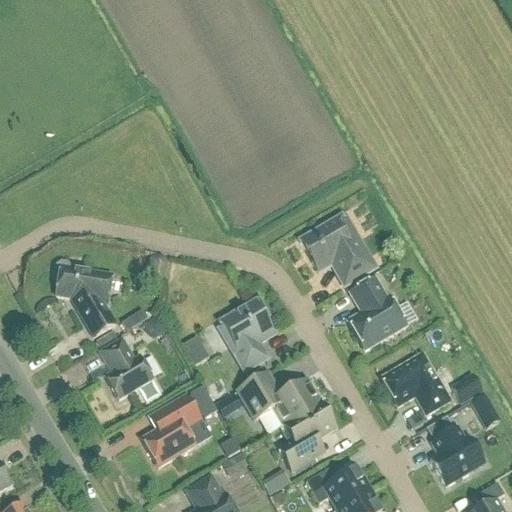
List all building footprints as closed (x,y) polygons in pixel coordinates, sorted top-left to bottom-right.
[(355,241),(346,246),(334,225),(298,247),(317,278),(333,268),(338,277),(336,278),(343,291),(374,273),(355,241)] [(105,310),(110,280),(70,274),(66,268),(60,267),(55,271),(54,277),(58,283),(54,302),(73,305),(78,313),(75,315),(92,343),(114,330),(102,309),(105,310)] [(373,284),(348,299),(359,319),(345,327),(363,357),(404,333),(386,303),(385,304),(373,284)] [(258,347),(272,339),(263,323),(267,321),(257,306),(220,328),(238,359),(234,361),(243,377),(267,363),(258,347)] [(157,339),(169,330),(160,318),(148,327),(157,339)] [(151,386),(138,363),(133,366),(121,345),(98,358),(110,379),(104,383),(117,406),(136,395),(144,409),(159,400),(151,386)] [(77,392),(102,388),(97,357),(85,359),(87,369),(74,371),(77,392)] [(448,406),(420,359),(379,384),(395,412),(413,402),(424,421),(448,406)] [(282,432),(319,410),(305,387),(280,402),(266,378),(235,396),(253,426),(272,415),(282,431),(282,432)] [(471,382),(451,394),(460,409),(480,397),(471,382)] [(189,399),(203,424),(216,417),(202,392),(189,399)] [(224,427),(240,418),(231,401),(215,410),(224,427)] [(184,435),(199,426),(185,402),(148,423),(156,437),(140,446),(157,473),(193,451),(184,435)] [(484,402),(470,410),(477,422),(491,414),(484,402)] [(282,432),(282,431),(278,433),(287,449),(277,455),(290,477),(323,458),(316,446),(334,435),(319,410),(282,432)] [(433,447),(429,449),(436,461),(428,466),(444,493),(468,479),(484,470),(481,464),(468,442),(464,444),(457,433),(453,435),(433,447)] [(228,482),(246,471),(238,458),(220,469),(228,482)] [(273,494),(291,483),(283,469),(264,480),(273,494)] [(332,511),(341,511),(369,495),(356,473),(334,487),(327,474),(305,488),(318,510),(328,504),(332,511)] [(0,474),(0,496),(9,491),(0,474)] [(230,511),(223,500),(221,501),(210,482),(184,497),(193,511),(230,511)] [(499,511),(496,505),(503,501),(496,489),(473,502),(478,511),(499,511)] [(379,511),(369,495),(341,511),(379,511)] [(286,503),(282,496),(268,503),(272,510),(286,503)]
